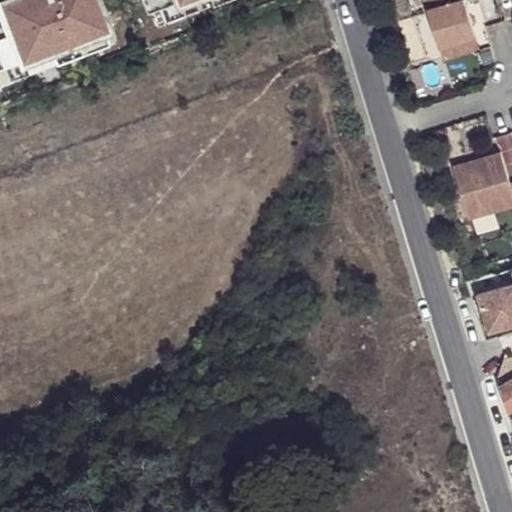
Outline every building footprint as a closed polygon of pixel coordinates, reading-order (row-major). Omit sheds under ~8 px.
[(5,0),(3,1),(0,1),(0,66),(5,65),(24,57),(25,61),(54,50),(57,57),(76,50),(74,42),(106,30),(111,28),(100,0),(5,0)] [(144,0),(149,11),(161,6),(177,0),(180,0),(181,2),(186,0),(144,0)] [(180,0),(177,0),(161,6),(166,21),(223,0),(186,0),(181,2),(180,0)] [(464,0),(424,0),(439,46),(475,35),(464,0)] [(24,57),(5,65),(10,80),(111,42),(106,30),(74,42),(76,50),(57,57),(54,50),(25,61),(24,57)] [(475,35),(439,46),(443,60),(479,49),(475,35)] [(511,182),(509,183),(500,152),(452,167),(468,220),(511,206),(511,182)] [(475,281),(479,293),(503,286),(500,274),(475,281)] [(511,283),(503,286),(479,293),(491,333),(511,326),(511,283)] [(509,412),(511,410),(511,380),(501,387),(509,412)] [(227,445),(214,446),(214,462),(219,467),(224,466),(228,462),(227,445)]
